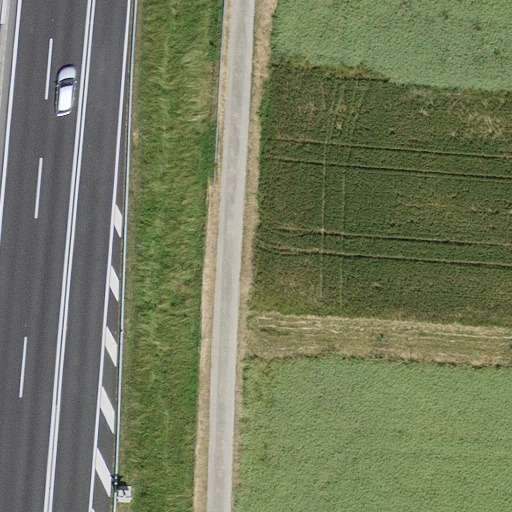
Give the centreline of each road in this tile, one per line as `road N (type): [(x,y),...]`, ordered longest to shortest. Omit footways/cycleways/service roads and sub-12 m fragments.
road 1 (motorway): [(10,511),(54,0)]
road 2 (motorway): [(68,511),(112,0)]
road 3 (track): [(219,511),(243,0)]
